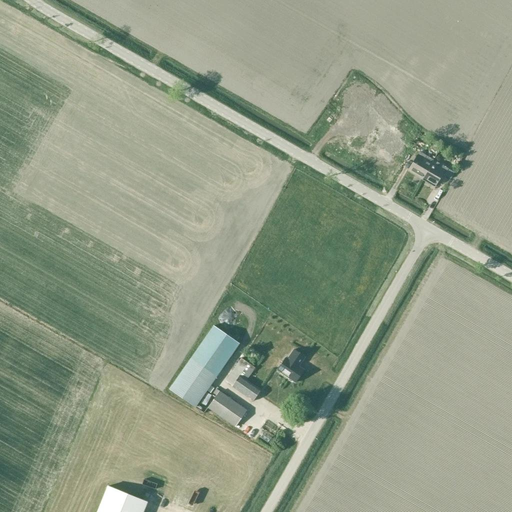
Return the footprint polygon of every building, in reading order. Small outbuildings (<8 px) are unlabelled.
[(389,125),(400,114),(382,96),(371,106),(389,125)] [(367,114),(366,113),(360,106),(351,114),(358,121),(367,114)] [(389,131),(386,133),(378,141),(392,155),(403,145),(389,131)] [(422,179),(432,162),(427,159),(428,157),(419,152),(407,170),(422,179)] [(436,165),(432,162),(422,179),(434,186),(441,174),(444,175),(448,169),(437,163),(436,165)] [(213,325),(190,359),(168,390),(194,408),(195,407),(201,411),(203,408),(198,404),(217,377),(240,344),(213,325)] [(295,383),(304,370),(298,367),(305,358),(293,350),(287,359),(285,358),(277,370),(288,378),(288,380),(291,382),(293,381),(295,383)] [(240,359),(232,371),(225,380),(232,385),(231,387),(252,401),(261,390),(247,380),(255,368),(240,359)] [(234,426),(245,411),(216,390),(213,395),(216,397),(208,408),(234,426)] [(143,511),(147,503),(147,502),(107,486),(96,511),(143,511)]
